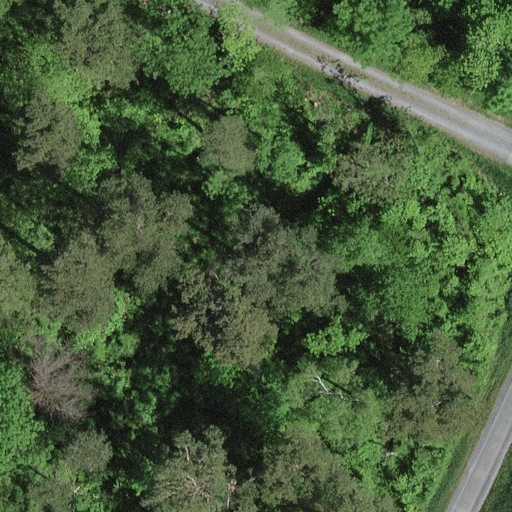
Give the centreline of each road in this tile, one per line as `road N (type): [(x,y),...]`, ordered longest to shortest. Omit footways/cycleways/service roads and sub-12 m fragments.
road 1 (track): [(511,145),(209,0)]
road 2 (track): [(460,511),(511,401)]
